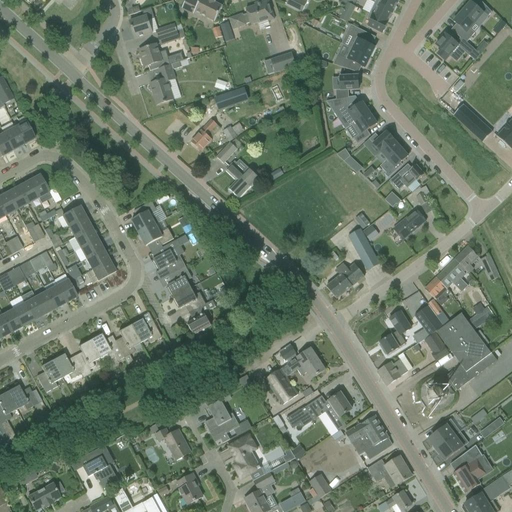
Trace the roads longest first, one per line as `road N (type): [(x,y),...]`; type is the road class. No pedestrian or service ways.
road 1 (tertiary): [(332,323),(279,263),(68,71)]
road 2 (residential): [(483,212),(378,92),(416,0)]
road 3 (tertiary): [(448,511),(332,323)]
road 4 (residential): [(134,279),(92,190),(67,163),(42,155),(0,177)]
road 5 (residential): [(332,323),(483,212)]
road 6 (residential): [(0,360),(134,279)]
